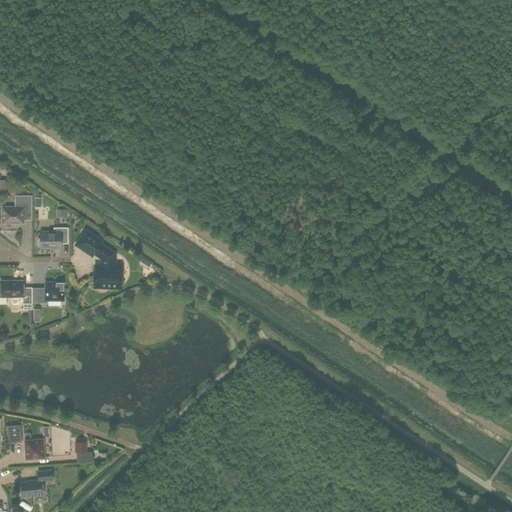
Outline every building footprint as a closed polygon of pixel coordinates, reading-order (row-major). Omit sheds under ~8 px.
[(2,223),(24,223),(24,210),(31,210),(31,196),(15,196),(15,206),(2,206),(2,223)] [(68,227),(54,227),(54,232),(40,232),(40,238),(39,238),(37,239),(37,244),(39,246),(40,246),(40,247),(61,247),(61,240),(68,240),(68,227)] [(101,241),(86,230),(76,244),(92,255),(93,252),(103,259),(103,265),(95,264),(94,287),(112,288),(113,290),(124,283),(119,275),(121,274),(121,264),(114,264),(115,253),(99,243),(101,241)] [(23,297),(23,309),(32,309),(32,301),(32,288),(32,287),(24,287),(24,280),(0,280),(0,297),(23,297)] [(47,299),(63,299),(63,282),(46,282),(46,288),(38,288),(32,288),(32,301),(38,301),(38,302),(47,302),(47,299)] [(7,425),(8,442),(22,441),(21,424),(7,425)] [(42,440),(25,441),(26,458),(44,457),(42,440)] [(75,441),(75,452),(77,452),(87,452),(87,441),(75,441)] [(44,494),(42,480),(52,479),(51,470),(38,472),(39,480),(20,482),(21,497),(44,494)]
